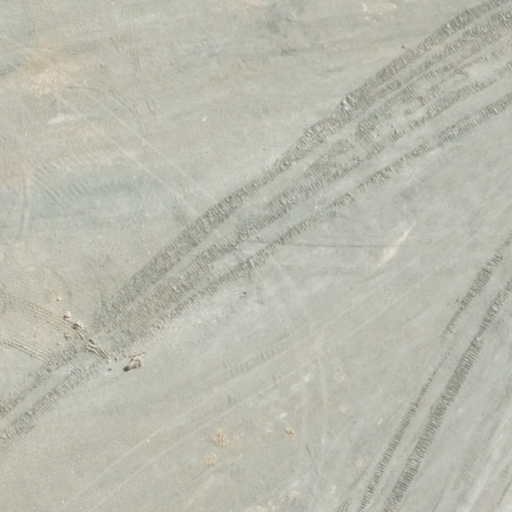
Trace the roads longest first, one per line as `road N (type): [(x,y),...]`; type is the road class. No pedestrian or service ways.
road 1 (unknown): [(195,511),(511,382)]
road 2 (unknown): [(393,0),(511,213)]
